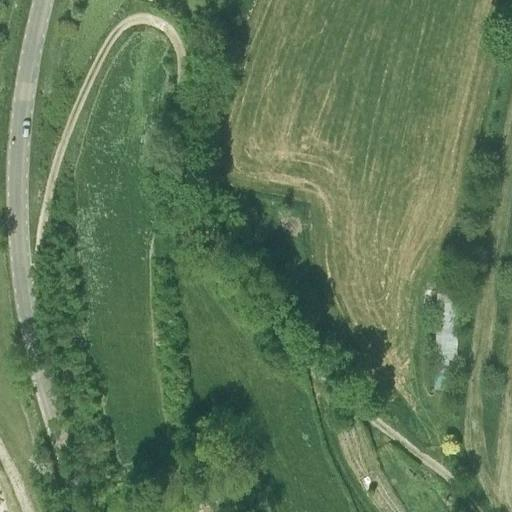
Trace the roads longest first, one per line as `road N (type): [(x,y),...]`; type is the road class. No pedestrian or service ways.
road 1 (track): [(475,511),(250,305),(206,239),(183,174),(180,51),(158,22),(123,24),(80,98),(55,163),(23,302)]
road 2 (tertiary): [(83,511),(19,280),(15,160),(43,0)]
